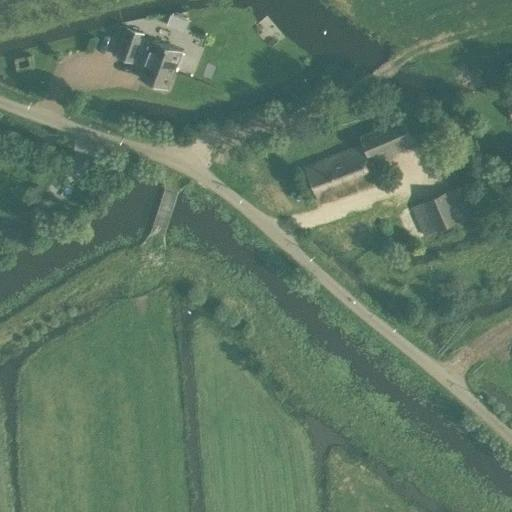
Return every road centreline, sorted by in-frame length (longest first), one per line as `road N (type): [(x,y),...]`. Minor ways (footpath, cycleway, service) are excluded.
road 1 (unclassified): [(511,438),(224,191),(182,167),(0,101)]
road 2 (track): [(151,249),(175,178),(208,147),(357,100),(417,48),(511,22)]
